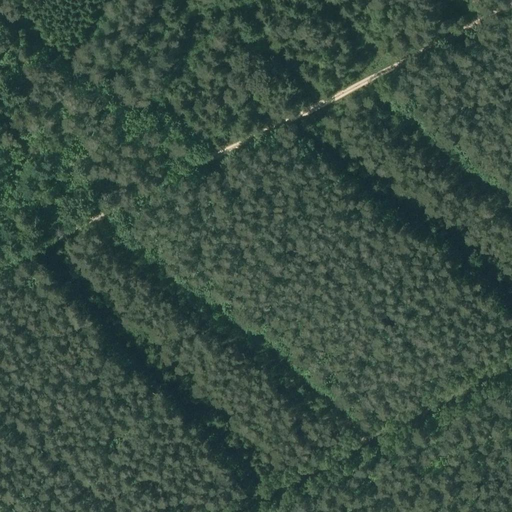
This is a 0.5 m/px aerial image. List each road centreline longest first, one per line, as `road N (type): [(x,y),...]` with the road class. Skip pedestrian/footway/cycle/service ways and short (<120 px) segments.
road 1 (track): [(511,13),(0,266)]
road 2 (track): [(130,511),(0,405)]
